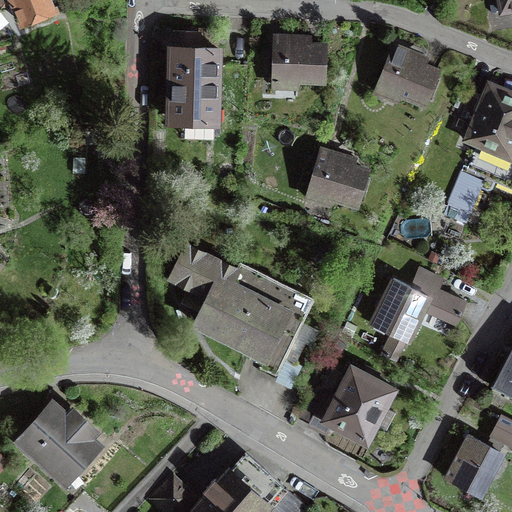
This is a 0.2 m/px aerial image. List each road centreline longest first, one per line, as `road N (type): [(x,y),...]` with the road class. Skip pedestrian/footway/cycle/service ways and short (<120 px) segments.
road 1 (residential): [(511,57),(363,9),(138,0)]
road 2 (residential): [(142,362),(133,301),(138,0)]
road 3 (residential): [(142,362),(391,511)]
road 4 (residential): [(511,294),(399,511)]
road 5 (residential): [(0,378),(142,362)]
